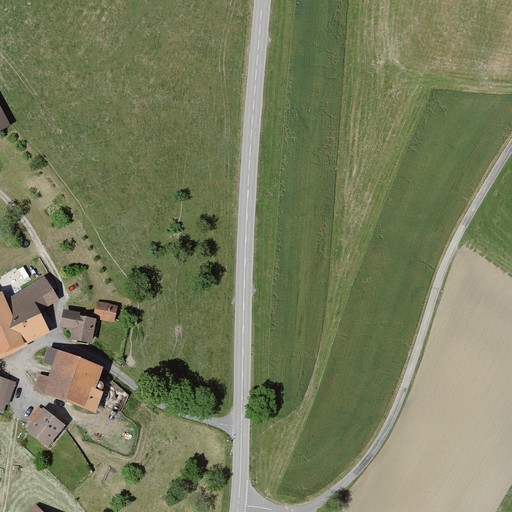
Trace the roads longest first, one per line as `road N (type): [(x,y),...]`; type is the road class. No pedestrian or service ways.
road 1 (tertiary): [(239,510),(250,151),(264,0)]
road 2 (unclassified): [(287,511),(328,499),(382,439),(449,259),(511,144)]
